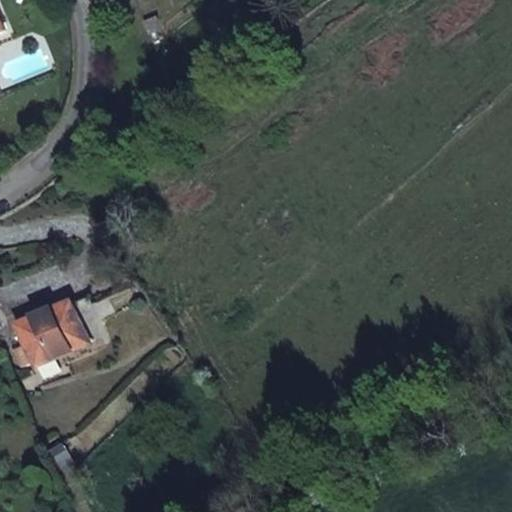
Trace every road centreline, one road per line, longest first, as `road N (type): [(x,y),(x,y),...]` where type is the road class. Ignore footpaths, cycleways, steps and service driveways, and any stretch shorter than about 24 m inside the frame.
road 1 (residential): [(94,0),(109,46),(88,139),(0,193)]
road 2 (track): [(372,450),(511,396)]
road 3 (residential): [(269,511),(372,450)]
